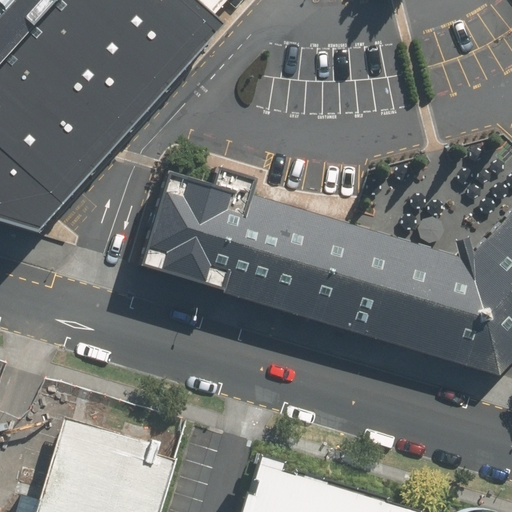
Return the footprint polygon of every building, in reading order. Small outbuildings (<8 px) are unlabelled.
[(0,0),(0,68),(62,0),(0,0)] [(227,0),(62,0),(0,68),(0,220),(37,232),(223,29),(211,18),(227,0)] [(133,266),(501,369),(511,359),(511,207),(464,260),(163,170),(133,266)] [(152,511),(170,448),(60,418),(33,511),(152,511)] [(454,511),(255,457),(239,511),(454,511)]
